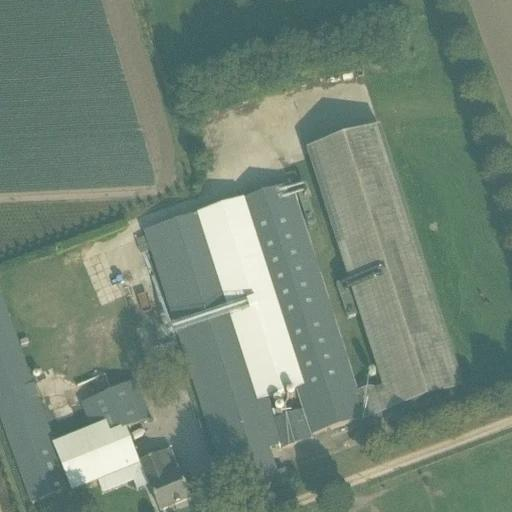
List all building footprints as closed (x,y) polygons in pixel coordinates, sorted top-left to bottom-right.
[(382,395),(354,404),(360,422),(459,391),(378,129),(306,151),(382,395)] [(288,188),(235,205),(296,393),(301,412),(308,439),(360,422),(354,404),(288,188)] [(266,402),(296,393),(235,205),(205,215),(266,402)] [(308,439),(301,412),(272,421),(266,402),(205,215),(144,234),(230,497),(286,479),(284,473),(276,475),(269,451),(281,447),(283,451),(309,442),(308,439)] [(72,490),(59,457),(55,446),(0,291),(0,421),(32,505),(72,490)] [(72,490),(131,467),(118,435),(59,457),(72,490)] [(141,465),(159,511),(163,511),(190,501),(179,475),(178,476),(169,454),(158,459),(141,465)]
